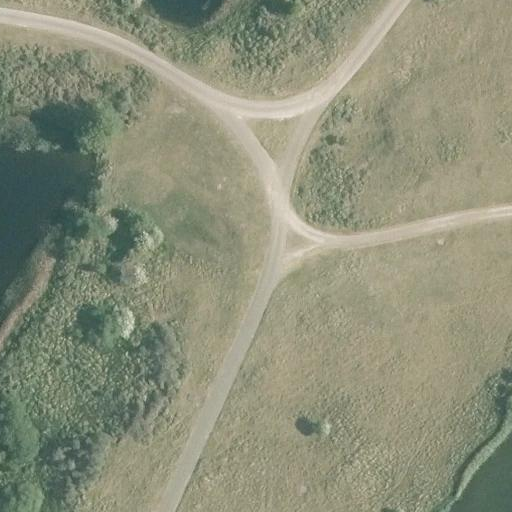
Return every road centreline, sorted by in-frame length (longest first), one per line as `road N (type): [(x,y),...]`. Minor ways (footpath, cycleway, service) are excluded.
road 1 (track): [(165,511),(270,275),(289,165),(310,115),(401,0)]
road 2 (track): [(0,15),(112,41),(218,103),(282,195)]
road 3 (track): [(281,215),(301,233),(353,243),(511,212)]
